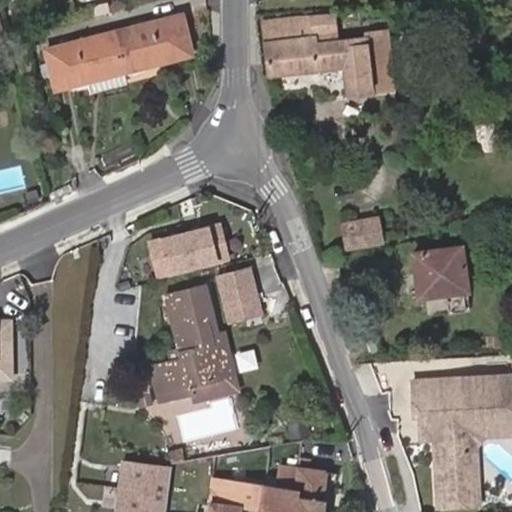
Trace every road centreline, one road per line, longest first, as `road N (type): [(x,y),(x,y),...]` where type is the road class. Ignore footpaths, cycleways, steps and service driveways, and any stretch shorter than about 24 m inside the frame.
road 1 (residential): [(235,142),(288,233),(379,511)]
road 2 (residential): [(235,142),(0,249)]
road 3 (residential): [(236,0),(235,142)]
